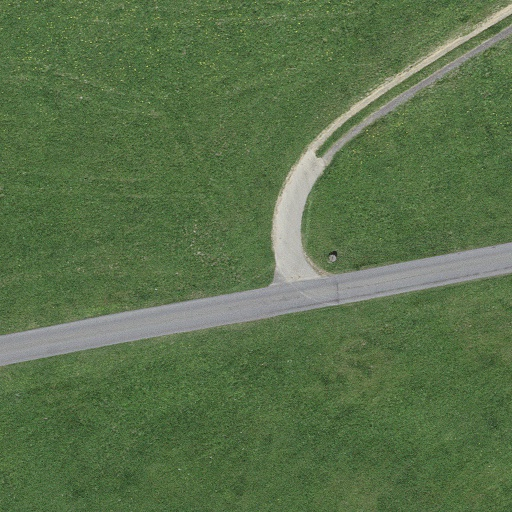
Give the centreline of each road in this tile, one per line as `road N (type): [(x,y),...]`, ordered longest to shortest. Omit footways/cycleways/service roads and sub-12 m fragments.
road 1 (unclassified): [(0,366),(511,271)]
road 2 (track): [(511,39),(378,121),(324,166),(297,212),(304,310)]
